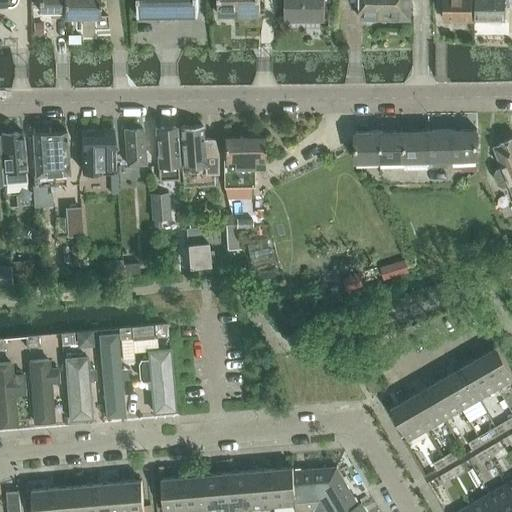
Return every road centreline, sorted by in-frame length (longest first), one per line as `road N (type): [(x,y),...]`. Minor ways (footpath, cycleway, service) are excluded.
road 1 (residential): [(511,95),(0,103)]
road 2 (residential): [(414,511),(356,423),(169,442),(123,436),(0,455)]
road 3 (residential): [(511,333),(503,320),(395,378)]
